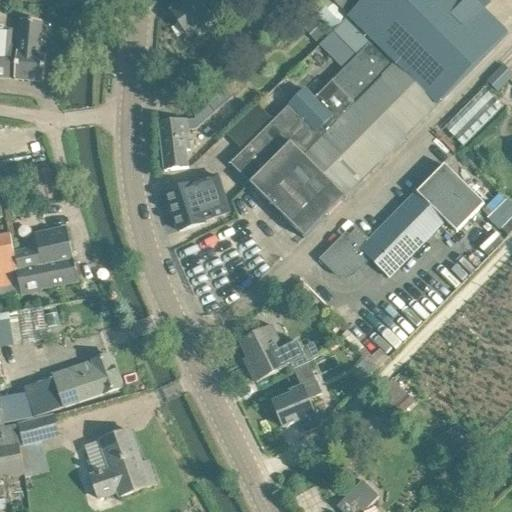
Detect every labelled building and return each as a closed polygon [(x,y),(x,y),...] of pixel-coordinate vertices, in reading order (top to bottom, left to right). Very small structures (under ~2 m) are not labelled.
[(186,0),(171,11),(188,37),(193,33),(201,44),(221,30),(216,22),(232,11),(246,2),(244,0),(186,0)] [(472,0),(367,0),(349,19),(374,44),(371,47),(369,45),(313,101),(304,92),(271,125),(242,153),(231,165),(304,238),(303,238),(304,239),(508,35),(500,28),(472,0)] [(333,35),(349,19),(367,0),(308,0),(303,5),(333,35)] [(39,54),(42,22),(21,20),(18,52),(17,52),(14,80),(44,83),(47,55),(39,54)] [(315,20),(304,30),(320,47),(331,36),(315,20)] [(0,78),(9,80),(11,48),(10,48),(12,32),(5,31),(5,29),(3,27),(0,26),(0,78)] [(195,120),(187,121),(159,124),(165,172),(188,169),(186,152),(190,151),(188,131),(196,131),(232,99),(219,84),(193,107),(195,120)] [(464,147),(503,108),(484,89),(445,128),(464,147)] [(242,153),(271,125),(254,108),(225,136),(242,153)] [(369,242),(361,251),(369,259),(389,278),(387,279),(402,294),(460,235),(457,233),(484,205),(444,166),(369,242)] [(51,170),(34,174),(41,206),(59,201),(51,170)] [(191,185),(167,193),(179,232),(204,224),(204,222),(212,219),(229,214),(218,177),(191,185)] [(511,219),(502,231),(509,237),(511,233),(511,219)] [(74,262),(67,228),(35,235),(38,248),(14,253),(18,271),(18,273),(42,268),(42,269),(74,262)] [(361,251),(369,242),(357,230),(349,238),(346,234),(321,259),(336,273),(338,275),(342,277),(343,275),(347,275),(349,277),(352,275),(355,273),(369,259),(361,251)] [(18,271),(14,253),(10,235),(0,237),(0,288),(19,284),(17,273),(18,273),(18,271)] [(78,281),(74,262),(42,269),(42,268),(18,273),(17,273),(19,284),(21,293),(78,281)] [(310,295),(303,284),(302,284),(289,293),(297,305),(310,295)] [(317,303),(310,295),(297,305),(289,293),(278,301),(289,316),(298,308),(302,314),(317,303)] [(271,328),(240,343),(251,365),(248,367),(255,383),(292,365),(294,369),(307,363),(296,341),(278,350),(275,346),(279,344),(271,328)] [(352,335),(346,340),(371,373),(388,359),(380,350),(372,356),(352,335)] [(121,388),(111,357),(92,364),(55,376),(56,379),(26,389),(35,417),(102,395),(121,388)] [(291,396),(273,404),(283,428),(299,422),(304,435),(319,428),(327,420),(323,411),(314,415),(308,400),(317,397),(322,394),(316,382),(307,363),(294,369),(302,389),(290,394),(291,396)] [(405,395),(392,406),(402,416),(414,405),(405,395)] [(0,479),(24,475),(16,427),(5,429),(0,402),(0,479)] [(53,419),(37,422),(18,427),(24,450),(58,442),(53,419)] [(465,446),(451,431),(442,440),(455,455),(465,446)] [(143,470),(130,432),(101,442),(111,469),(91,476),(99,499),(119,492),(122,498),(155,486),(149,468),(143,470)] [(463,463),(450,476),(461,486),(473,473),(463,463)] [(364,511),(379,498),(362,481),(337,508),(341,511),(364,511)]
